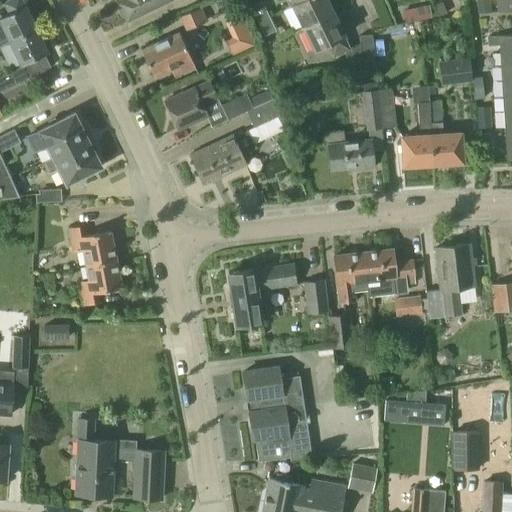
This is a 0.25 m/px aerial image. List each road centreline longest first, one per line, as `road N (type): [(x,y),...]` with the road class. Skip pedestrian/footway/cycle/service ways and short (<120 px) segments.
road 1 (residential): [(167,242),(365,213),(511,207)]
road 2 (residential): [(214,511),(167,242)]
road 3 (residential): [(167,242),(146,163),(65,0)]
